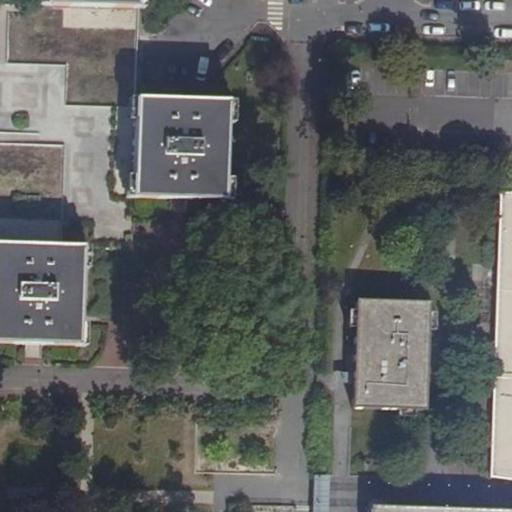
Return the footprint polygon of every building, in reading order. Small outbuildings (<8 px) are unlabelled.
[(130,199),(165,201),(176,201),(187,202),(223,203),(225,102),(133,99),(130,199)] [(511,192),(496,193),(486,475),(511,476),(511,192)] [(176,201),(165,201),(164,218),(186,219),(187,202),(176,201)] [(78,348),(81,258),(81,248),(0,244),(0,345),(21,346),(30,346),(42,347),(78,348)] [(352,300),(349,409),(422,411),(425,302),(352,300)] [(30,346),(21,346),(20,359),(41,359),(42,347),(30,346)]
